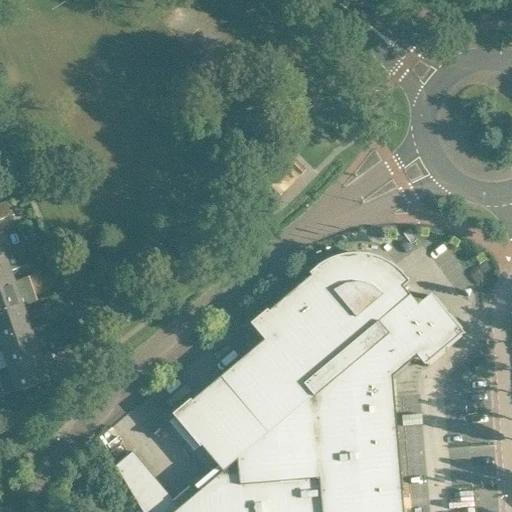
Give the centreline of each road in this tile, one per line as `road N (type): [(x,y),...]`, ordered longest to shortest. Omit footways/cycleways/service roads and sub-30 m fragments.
road 1 (unclassified): [(5,511),(73,446),(145,354),(314,231)]
road 2 (unclassified): [(511,511),(500,311),(511,293)]
road 3 (unknown): [(500,311),(447,371),(441,420),(450,511)]
road 4 (unclassified): [(420,143),(314,231)]
road 5 (unclassified): [(314,231),(438,179)]
